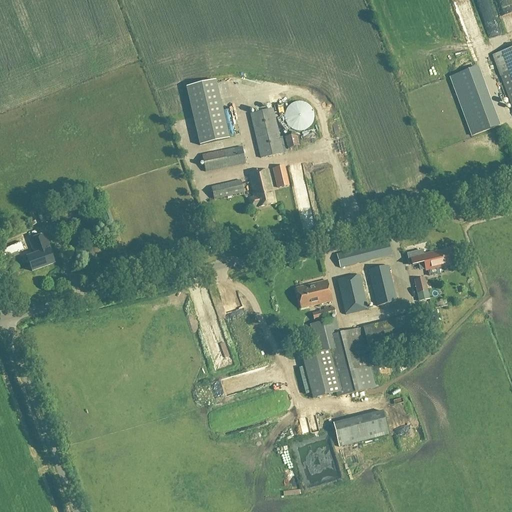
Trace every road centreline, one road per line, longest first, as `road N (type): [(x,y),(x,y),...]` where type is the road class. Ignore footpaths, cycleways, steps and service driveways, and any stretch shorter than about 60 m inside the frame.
road 1 (unclassified): [(2,319),(511,197)]
road 2 (unclassified): [(75,511),(2,319)]
